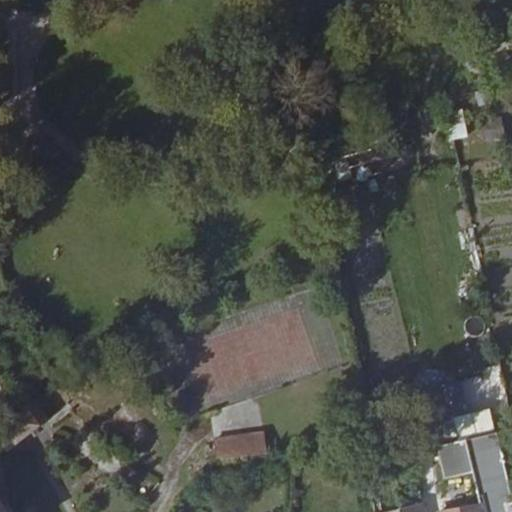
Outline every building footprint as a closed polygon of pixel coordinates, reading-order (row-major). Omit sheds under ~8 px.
[(475,90),(446,99),(450,115),(480,106),(475,90)] [(504,135),(502,121),(483,124),(485,138),(504,135)] [(395,146),(378,150),(383,175),(400,171),(395,146)] [(483,365),(486,382),(504,378),(501,361),(483,365)] [(446,384),(452,411),(456,428),(463,426),(471,425),(459,370),(444,373),(446,384)] [(429,388),(421,389),(427,417),(452,411),(446,384),(444,373),(427,377),(429,388)] [(511,421),(504,378),(486,382),(496,428),(498,428),(511,427),(511,421)] [(35,400),(0,425),(0,438),(8,449),(52,417),(35,400)] [(216,438),(219,459),(268,453),(265,433),(216,438)] [(511,511),(511,486),(499,433),(466,440),(474,472),(482,505),(483,511),(511,511)] [(474,472),(466,440),(438,446),(445,478),(474,472)] [(0,511),(14,511),(0,487),(0,511)] [(483,511),(482,505),(438,511),(426,511),(424,503),(401,508),(401,511),(483,511)]
